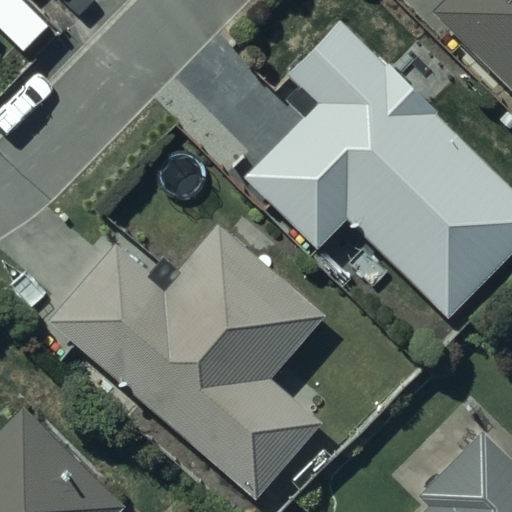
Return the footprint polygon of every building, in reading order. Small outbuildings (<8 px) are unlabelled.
[(511,0),(453,0),(427,26),(511,110),(511,0)] [(439,323),(511,249),(511,204),(337,32),(285,84),(314,113),(242,185),(315,257),(343,228),(439,323)] [(314,328),(214,243),(170,295),(112,246),(38,334),(249,511),(319,430),(265,385),(314,328)] [(119,511),(22,417),(0,439),(0,511),(119,511)] [(511,511),(511,461),(478,429),(407,503),(416,511),(511,511)]
